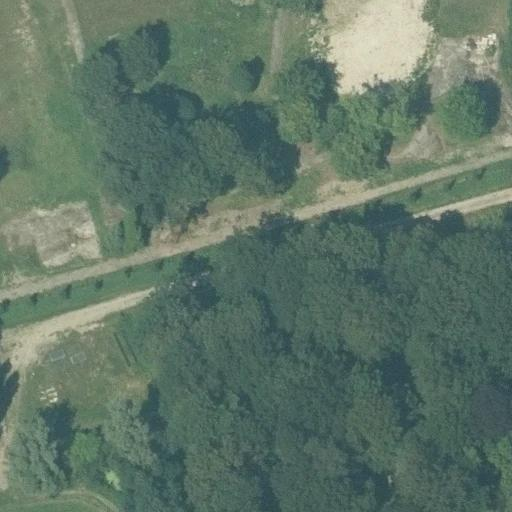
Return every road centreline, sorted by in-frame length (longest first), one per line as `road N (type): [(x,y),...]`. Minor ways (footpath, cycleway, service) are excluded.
road 1 (tertiary): [(0,342),(319,246)]
road 2 (unclassified): [(409,511),(319,246)]
road 3 (tertiary): [(319,246),(511,192)]
